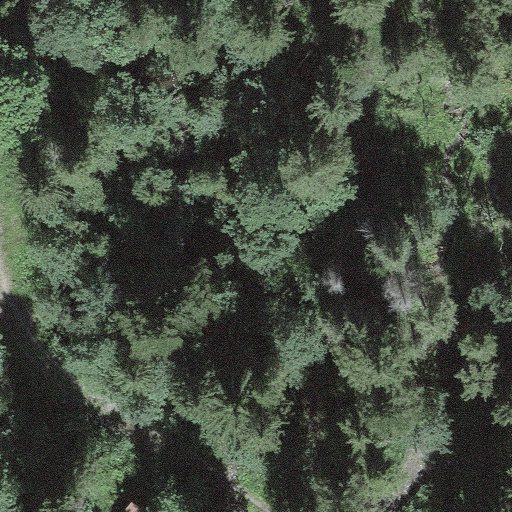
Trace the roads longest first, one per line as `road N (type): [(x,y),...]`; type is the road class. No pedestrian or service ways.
road 1 (track): [(0,273),(50,366),(268,511)]
road 2 (track): [(390,511),(453,472),(511,476)]
